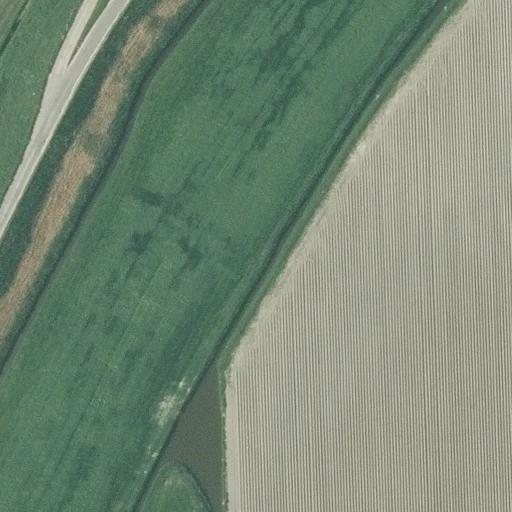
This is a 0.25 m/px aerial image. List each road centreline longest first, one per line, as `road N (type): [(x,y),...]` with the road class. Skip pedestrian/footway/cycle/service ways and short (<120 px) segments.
road 1 (unclassified): [(0,223),(79,66),(122,0)]
road 2 (track): [(95,0),(59,74),(49,123)]
